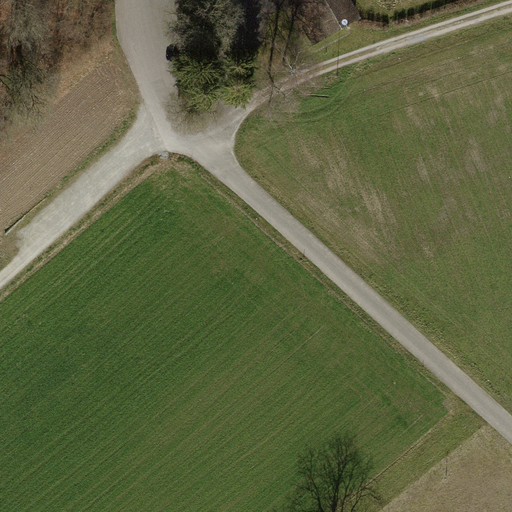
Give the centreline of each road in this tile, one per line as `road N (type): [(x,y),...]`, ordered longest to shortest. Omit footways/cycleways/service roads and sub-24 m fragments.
road 1 (track): [(0,275),(138,154),(193,145),(307,70),(511,5)]
road 2 (unclassified): [(150,0),(193,145),(511,435)]
